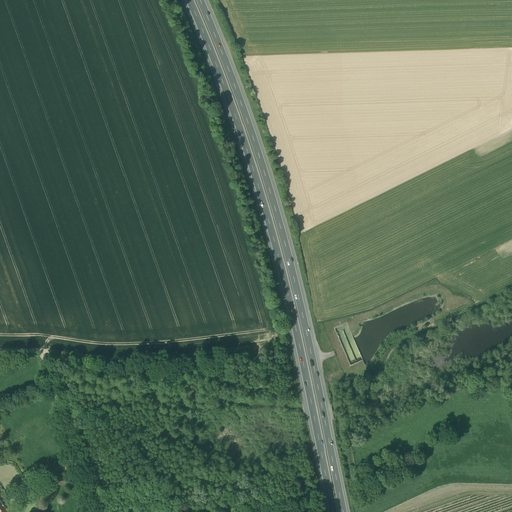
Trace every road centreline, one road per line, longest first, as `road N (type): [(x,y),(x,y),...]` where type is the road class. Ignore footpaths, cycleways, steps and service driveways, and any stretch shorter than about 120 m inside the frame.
road 1 (motorway): [(189,0),(256,177),(332,511)]
road 2 (motorway): [(343,511),(265,174),(200,0)]
road 3 (unclassified): [(0,351),(48,356),(81,468)]
